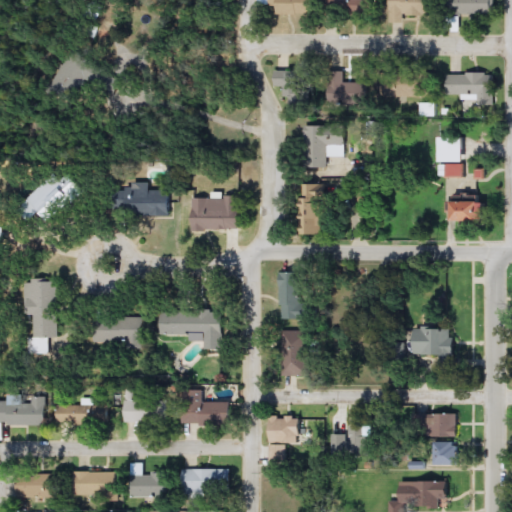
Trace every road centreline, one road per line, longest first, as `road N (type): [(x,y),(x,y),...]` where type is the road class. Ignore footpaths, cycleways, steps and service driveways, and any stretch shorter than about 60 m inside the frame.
road 1 (residential): [(511,397),(250,397)]
road 2 (residential): [(250,511),(250,282),(259,252)]
road 3 (residential): [(493,511),(491,253)]
road 4 (residential): [(259,252),(276,201),(272,111),(252,0)]
road 5 (residential): [(5,462),(30,441),(250,441)]
road 6 (residential): [(511,252),(259,252)]
road 7 (residential): [(511,39),(260,43)]
road 8 (residential): [(252,261),(125,256),(85,245)]
